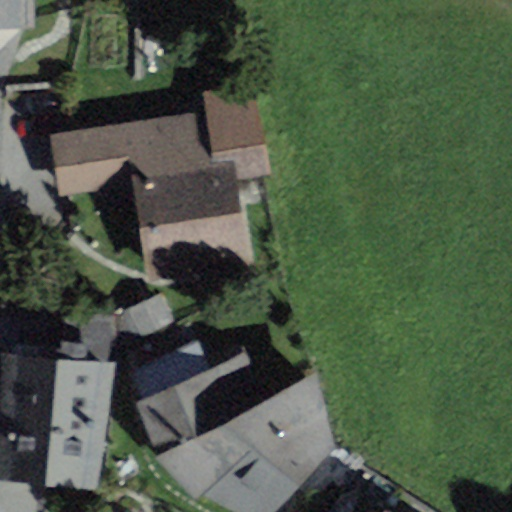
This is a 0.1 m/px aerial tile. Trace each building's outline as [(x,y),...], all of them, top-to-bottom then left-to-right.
[(0,0),(0,29),(34,30),(35,0),(0,0)] [(207,111),(49,135),(58,196),(134,185),(149,284),(254,269),(240,179),(272,174),(258,83),(204,91),(207,111)] [(133,405),(157,455),(271,400),(247,351),(212,368),(198,339),(130,373),(143,400),(133,405)] [(3,353),(0,385),(0,416),(108,426),(114,363),(3,353)] [(317,371),(271,400),(157,455),(195,499),(203,495),(232,511),(274,511),(337,446),(317,371)] [(0,416),(0,481),(103,490),(108,426),(0,416)]
